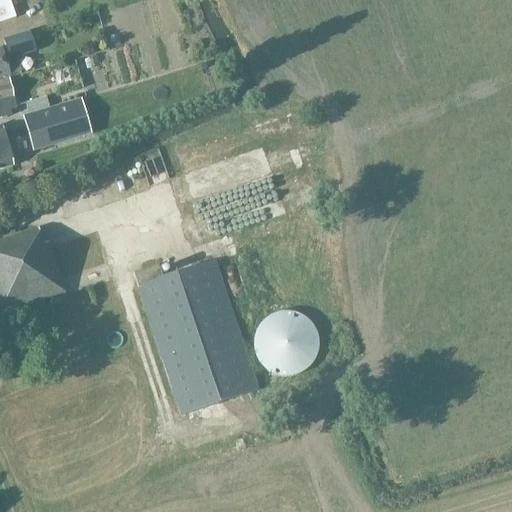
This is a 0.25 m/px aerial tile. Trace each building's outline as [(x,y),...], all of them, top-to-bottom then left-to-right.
[(8,0),(0,2),(0,23),(14,19),(8,0)] [(35,53),(29,33),(3,41),(5,48),(0,49),(0,78),(21,73),(16,59),(35,53)] [(9,111),(16,109),(13,97),(12,97),(8,80),(0,82),(0,118),(6,118),(6,117),(10,116),(9,111)] [(45,97),(25,104),(28,115),(48,109),(45,97)] [(28,115),(22,117),(32,152),(90,134),(80,100),(48,109),(28,115)] [(0,169),(12,166),(0,127),(0,169)] [(138,164),(89,182),(96,201),(145,182),(138,164)] [(0,306),(2,313),(63,293),(47,243),(42,244),(37,229),(0,241),(0,306)] [(257,391),(214,262),(162,279),(157,265),(132,274),(180,416),(257,391)] [(317,346),(317,345),(317,342),(316,338),(315,336),(314,333),(313,330),(311,327),(310,325),(308,322),(305,320),(303,318),(300,316),(297,315),(293,314),(291,313),(288,312),(284,312),(281,312),(278,313),(275,313),(272,314),(269,316),(266,318),(264,319),(262,321),(259,324),(257,326),(255,329),(254,332),(253,336),(252,339),(252,342),(252,345),(252,348),(252,351),(253,353),(254,357),(255,360),(257,363),(258,365),(261,367),(263,370),(266,372),(269,373),(271,374),(274,376),(277,377),(279,377),(283,377),(286,377),(290,377),(292,376),(295,375),(297,375),(300,373),(303,371),(306,369),(308,367),(310,364),(312,361),(314,358),(315,355),(316,353),(316,350),(317,346)]
